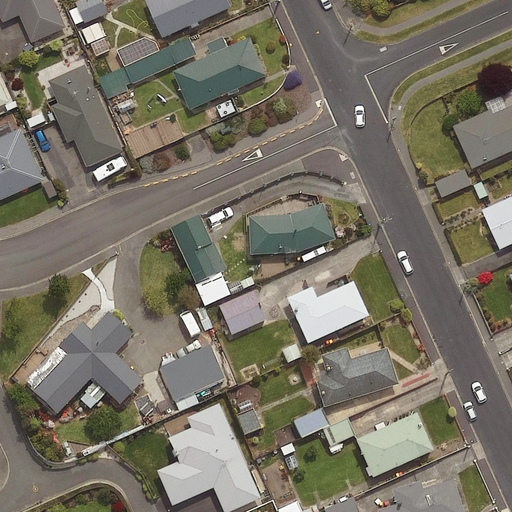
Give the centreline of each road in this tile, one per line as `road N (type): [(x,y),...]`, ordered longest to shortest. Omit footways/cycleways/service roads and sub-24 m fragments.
road 1 (residential): [(0,266),(32,261),(357,116)]
road 2 (residential): [(357,116),(511,463)]
road 3 (residential): [(343,85),(511,10)]
